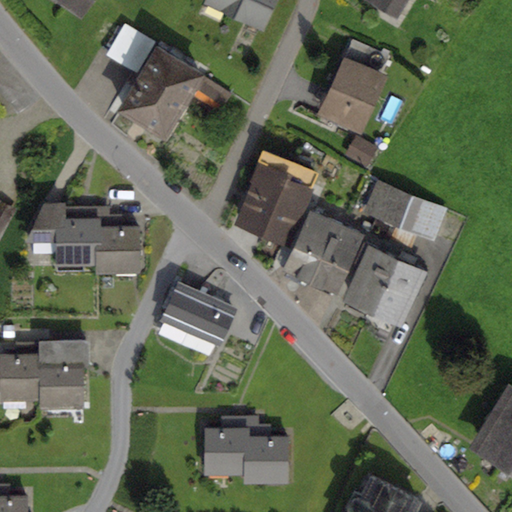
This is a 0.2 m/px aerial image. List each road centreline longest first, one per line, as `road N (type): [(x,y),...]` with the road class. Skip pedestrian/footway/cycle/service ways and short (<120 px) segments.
road 1 (residential): [(204,227),(468,511)]
road 2 (residential): [(95,511),(121,449),(129,350),(192,215)]
road 3 (residential): [(0,22),(84,120),(192,215)]
road 4 (residential): [(204,227),(307,0)]
